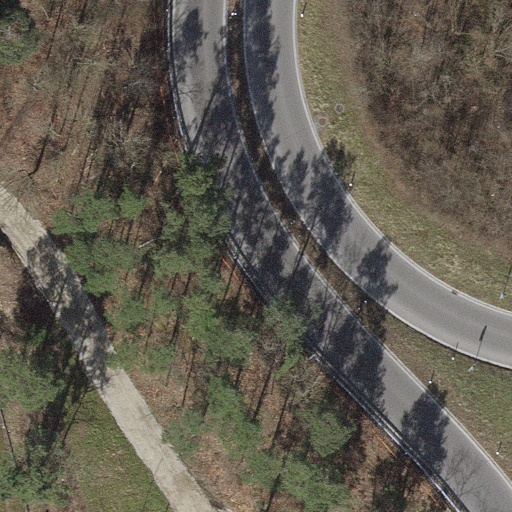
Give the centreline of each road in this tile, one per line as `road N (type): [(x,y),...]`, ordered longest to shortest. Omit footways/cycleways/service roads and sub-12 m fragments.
road 1 (motorway): [(199,0),(208,112),(258,231),(311,306),(501,511)]
road 2 (primary): [(511,341),(443,312),(388,274),(318,193),(278,98),(272,0)]
